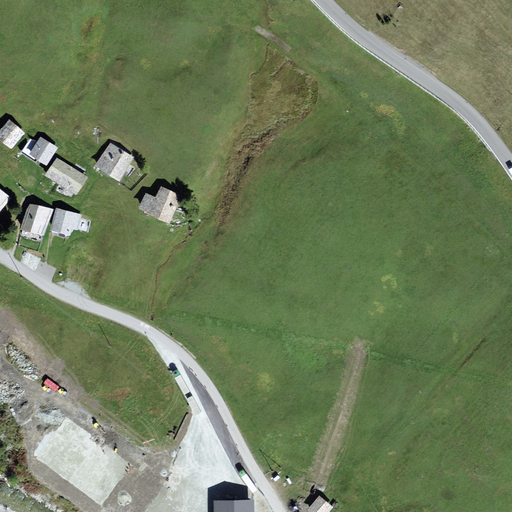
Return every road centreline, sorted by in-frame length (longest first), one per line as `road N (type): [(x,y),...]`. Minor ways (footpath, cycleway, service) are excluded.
road 1 (unclassified): [(0,253),(47,286),(146,327),(182,352),(244,453)]
road 2 (tertiary): [(324,0),(370,44),(461,107),(511,168)]
